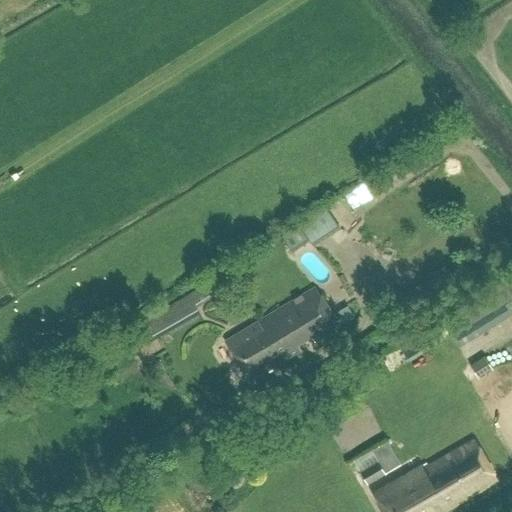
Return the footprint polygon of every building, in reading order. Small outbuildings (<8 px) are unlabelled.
[(309,239),(299,225),(281,236),(291,251),(309,239)] [(201,305),(218,293),(210,279),(188,294),(135,323),(147,343),(199,313),(194,305),(199,302),(201,305)] [(510,315),(511,313),(511,284),(496,293),(443,326),(457,348),(510,315)] [(314,342),(338,327),(314,287),(224,341),(248,382),(300,350),(297,345),(311,337),(314,342)] [(414,357),(435,349),(431,337),(409,346),(414,357)] [(484,356),(469,365),(478,379),(493,370),(484,356)] [(441,511),(496,480),(473,440),(422,469),(420,466),(372,494),(382,511),(441,511)] [(366,485),(385,474),(376,461),(359,471),(366,485)]
